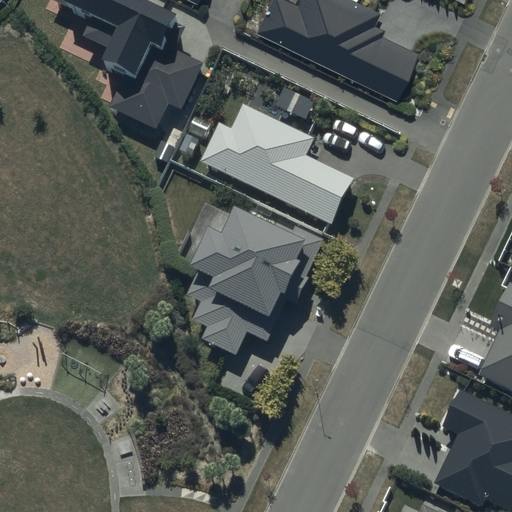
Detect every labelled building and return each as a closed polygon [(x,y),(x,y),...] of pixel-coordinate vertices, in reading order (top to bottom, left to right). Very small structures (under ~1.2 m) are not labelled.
[(133,0),(64,0),(62,6),(92,21),(84,37),(110,50),(103,65),(128,77),(112,109),(157,131),(170,106),(182,112),(206,62),(167,44),(178,21),(133,0)] [(380,14),(350,0),(302,0),(299,7),(283,0),(274,0),(258,34),(399,101),(422,54),(384,36),(386,31),(374,25),(380,14)] [(315,138),(243,104),(232,128),(220,122),(201,161),(333,224),(355,178),(306,155),(315,138)] [(326,240),(295,225),(291,234),(235,207),(223,233),(207,226),(188,266),(198,270),(186,294),(202,302),(194,319),(207,325),(201,338),(236,354),(247,330),(267,340),(287,299),(296,303),(326,240)] [(511,285),(508,284),(489,325),(500,331),(480,375),(511,389),(511,285)] [(511,413),(459,388),(441,425),(459,434),(434,484),(482,507),(486,499),(511,511),(511,413)]
